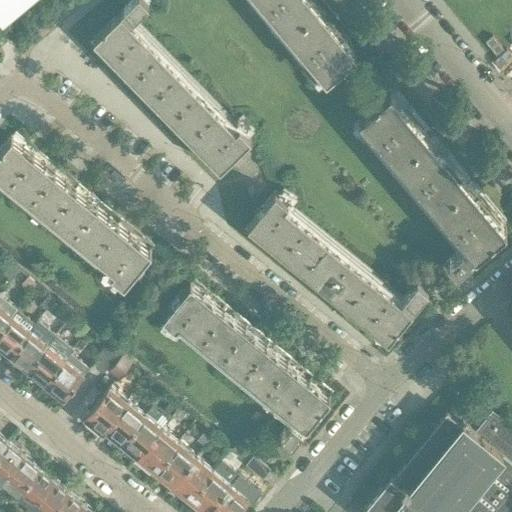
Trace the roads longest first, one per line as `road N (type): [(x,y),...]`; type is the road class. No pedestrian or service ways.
road 1 (residential): [(384,384),(45,96),(15,85)]
road 2 (residential): [(151,511),(0,387)]
road 3 (residential): [(511,131),(403,0)]
road 4 (residential): [(277,511),(384,384)]
road 5 (residential): [(384,384),(511,277)]
